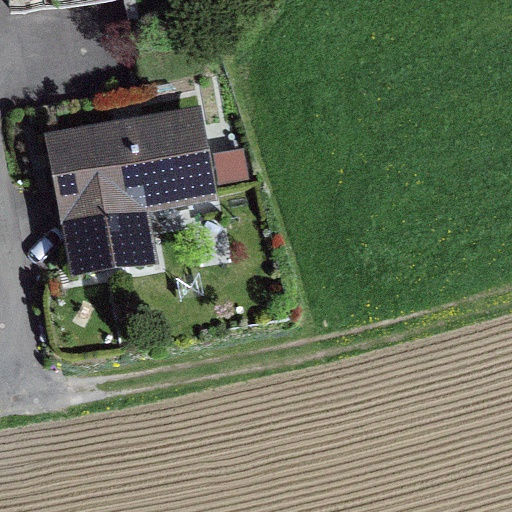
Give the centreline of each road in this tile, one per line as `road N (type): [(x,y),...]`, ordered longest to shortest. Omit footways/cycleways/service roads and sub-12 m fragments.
road 1 (track): [(34,396),(313,346)]
road 2 (residential): [(0,209),(34,396),(0,402)]
